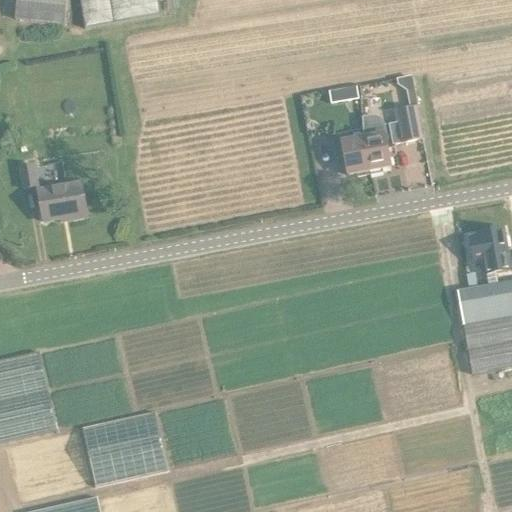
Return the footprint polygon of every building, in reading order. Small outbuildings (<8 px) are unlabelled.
[(64,24),(66,0),(16,0),(14,19),(64,24)] [(157,0),(79,0),(84,29),(160,15),(157,0)] [(345,89),(347,101),(358,99),(356,87),(345,89)] [(370,117),(366,118),(366,117),(361,118),(370,174),(381,172),(381,169),(390,168),(386,147),(393,146),(393,147),(394,147),(393,144),(401,143),(423,139),(416,108),(395,112),(397,124),(390,125),(383,127),(383,126),(381,120),(376,117),(370,117)] [(337,158),(337,156),(344,155),(348,176),(357,174),(357,177),(370,174),(361,118),(362,130),(332,136),(336,158),(337,158)] [(23,189),(37,187),(33,165),(19,168),(23,189)] [(69,220),(86,217),(80,183),(37,191),(43,222),(68,217),(69,220)] [(483,275),(486,275),(488,287),(497,285),(495,273),(511,270),(511,252),(511,251),(507,252),(503,229),(476,234),(477,236),(469,237),(474,265),(482,263),(484,274),(483,274),(483,275)] [(469,290),(476,289),(474,274),(466,275),(469,290)] [(462,325),(462,326),(511,317),(511,282),(497,285),(488,287),(476,289),(469,290),(456,293),(462,325)] [(199,316),(119,333),(136,412),(217,394),(199,316)] [(511,367),(511,317),(462,326),(471,375),(511,367)] [(301,379),(230,394),(241,452),(313,437),(301,379)] [(511,455),(489,460),(498,507),(511,504),(511,455)] [(179,511),(243,511),(255,510),(245,464),(172,479),(179,511)]
